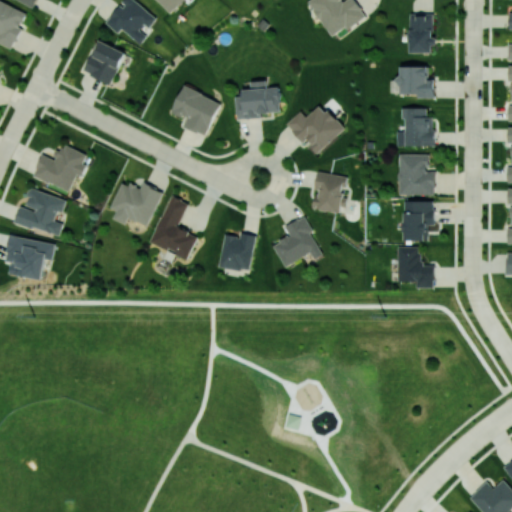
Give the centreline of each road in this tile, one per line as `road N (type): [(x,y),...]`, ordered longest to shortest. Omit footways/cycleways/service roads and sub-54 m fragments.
road 1 (residential): [(37,88),(206,174),(262,179)]
road 2 (residential): [(472,0),(472,244)]
road 3 (residential): [(511,408),(399,511)]
